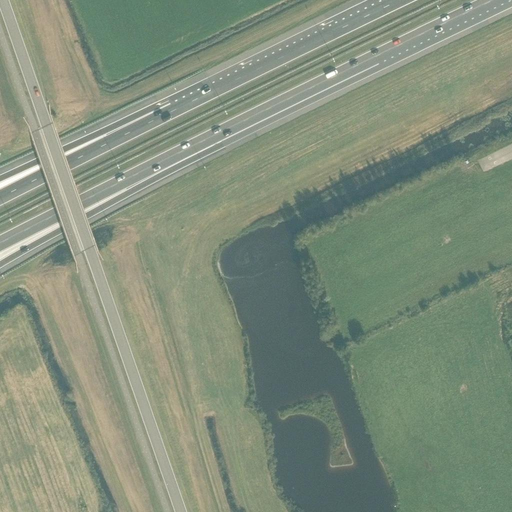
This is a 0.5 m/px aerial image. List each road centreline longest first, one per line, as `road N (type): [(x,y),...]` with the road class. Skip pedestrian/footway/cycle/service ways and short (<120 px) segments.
road 1 (tertiary): [(180,511),(2,0)]
road 2 (motorway): [(0,264),(394,49)]
road 3 (motorway): [(0,243),(394,49)]
road 4 (motorway): [(402,0),(174,110)]
road 5 (motorway): [(174,110),(0,199)]
road 6 (motorway): [(174,110),(0,178)]
